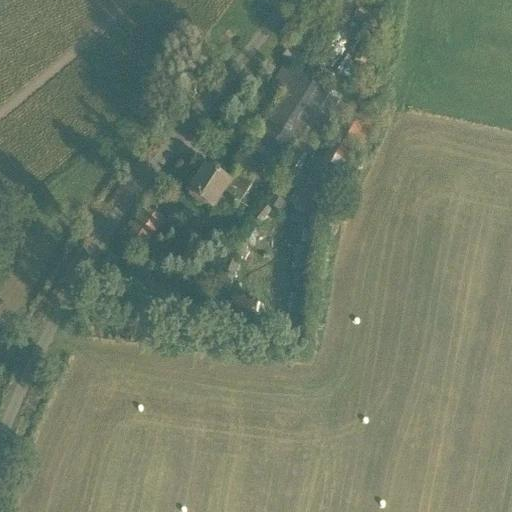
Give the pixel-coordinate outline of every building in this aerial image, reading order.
[(322,0),(299,43),(316,53),(330,28),(335,31),(351,2),(347,0),(322,0)] [(357,18),(374,29),(380,19),(363,8),(357,18)] [(367,39),(354,61),(365,67),(377,45),(367,39)] [(330,97),(298,76),(236,171),(238,173),(229,187),(206,172),(188,198),(213,214),(221,202),(236,212),(254,184),(267,192),(330,97)] [(349,167),(374,126),(354,114),(295,211),(318,225),(347,177),(349,167)] [(123,248),(127,251),(137,258),(163,221),(148,212),(123,248)] [(234,264),(221,295),(229,298),(241,267),(234,264)]
